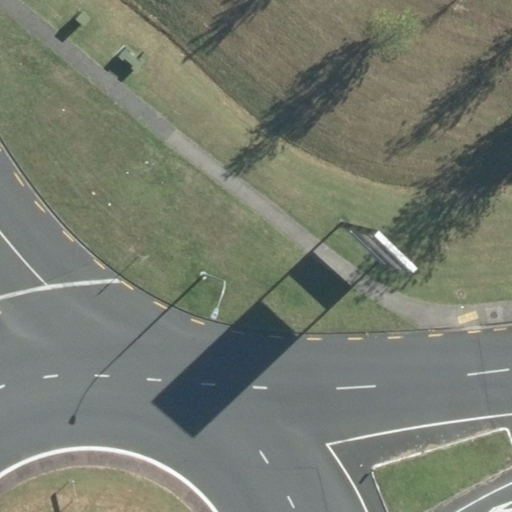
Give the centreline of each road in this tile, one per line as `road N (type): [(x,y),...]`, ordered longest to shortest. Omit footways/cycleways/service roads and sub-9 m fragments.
road 1 (unclassified): [(223,412),(453,390),(511,398)]
road 2 (secondary): [(0,234),(144,377)]
road 3 (secondary): [(0,387),(66,371),(144,377)]
road 4 (secondary): [(223,412),(273,456),(309,511)]
